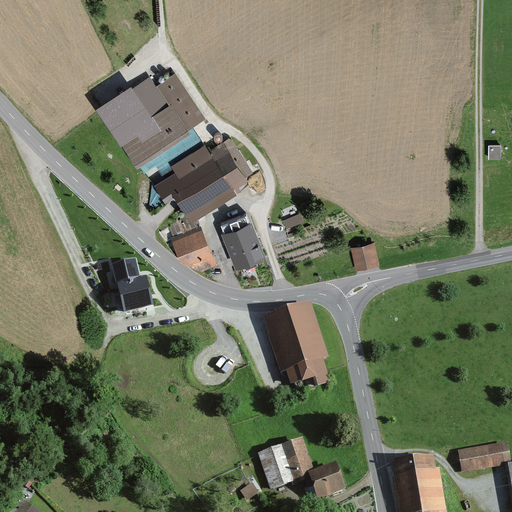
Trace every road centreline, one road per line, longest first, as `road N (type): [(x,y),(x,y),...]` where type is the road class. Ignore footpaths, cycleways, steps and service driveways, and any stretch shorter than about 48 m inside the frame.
road 1 (tertiary): [(335,301),(317,293),(249,301),(202,288),(45,155),(0,106)]
road 2 (track): [(479,261),(480,0)]
road 3 (tertiary): [(335,301),(353,345),(387,511)]
road 4 (tertiary): [(511,254),(375,281),(335,301)]
